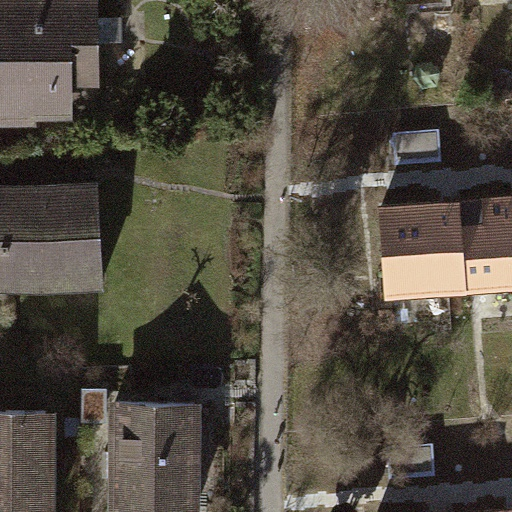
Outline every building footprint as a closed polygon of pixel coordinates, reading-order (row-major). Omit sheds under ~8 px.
[(96,93),(94,0),(0,0),(0,134),(65,134),(65,94),(96,93)] [(0,301),(100,297),(95,191),(0,194),(0,301)] [(511,291),(511,200),(449,205),(456,295),(511,291)] [(456,295),(449,205),(375,210),(382,301),(456,295)] [(190,511),(191,406),(104,406),(104,511),(190,511)] [(0,511),(48,511),(49,416),(0,415),(0,511)]
